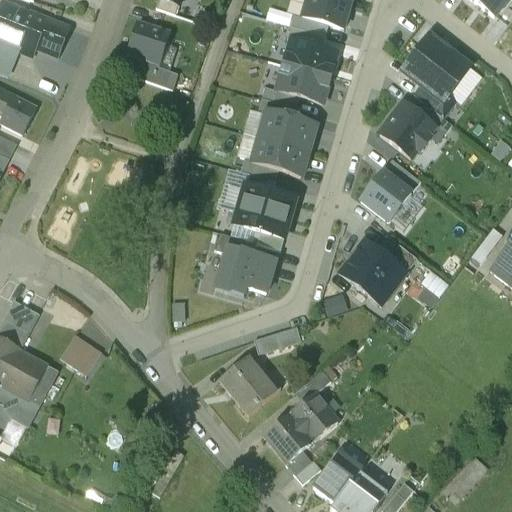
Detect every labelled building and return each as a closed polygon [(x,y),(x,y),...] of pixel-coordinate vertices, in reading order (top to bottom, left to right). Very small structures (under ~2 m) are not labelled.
[(178,6),(159,0),(156,12),(174,17),(178,6)] [(343,33),(351,8),(323,0),(307,0),(301,21),(328,29),(343,33)] [(509,0),(464,0),(493,22),(509,0)] [(63,29),(0,3),(0,46),(13,52),(17,44),(52,58),(63,29)] [(328,29),(301,21),(294,19),(290,31),(325,41),(328,29)] [(168,36),(137,26),(127,57),(145,63),(146,58),(159,63),(168,36)] [(290,43),(321,52),(325,41),(290,31),(286,43),(290,44),(290,43)] [(470,72),(428,40),(402,75),(421,89),(443,107),(448,100),(470,72)] [(290,44),(283,68),(329,82),(336,57),(321,52),(290,43),(290,44)] [(13,52),(0,46),(0,63),(8,66),(13,52)] [(322,107),(329,82),(283,68),(276,94),(299,101),(322,107)] [(178,78),(155,71),(150,88),(174,94),(178,78)] [(443,107),(421,89),(413,99),(423,107),(442,121),(454,105),(448,100),(443,107)] [(37,110),(0,90),(0,114),(5,117),(1,125),(23,137),(37,110)] [(299,101),(276,94),(265,91),(261,103),(295,113),(296,113),(299,101)] [(266,117),(266,116),(292,124),(295,113),(261,103),(258,115),(266,117)] [(416,116),(404,107),(379,138),(410,162),(417,152),(421,154),(430,143),(426,140),(434,130),(416,116)] [(423,107),(416,116),(434,130),(445,138),(452,129),(442,121),(423,107)] [(266,117),(259,142),(308,156),(315,131),(266,116),(266,117)] [(16,148),(0,139),(0,158),(10,163),(16,148)] [(251,166),(251,167),(278,175),(301,181),(308,156),(259,142),(251,166)] [(420,185),(391,163),(384,172),(413,194),(420,185)] [(278,175),(251,167),(251,166),(243,164),(240,176),(275,186),(278,175)] [(411,198),(382,176),(360,205),(388,227),(411,198)] [(244,190),(233,229),(260,236),(283,243),(295,204),(244,190)] [(280,254),(283,243),(260,236),(257,247),(280,254)] [(227,252),(252,259),(255,247),(221,238),(216,255),(226,258),(227,252)] [(377,255),(406,277),(416,263),(388,240),(377,255)] [(364,245),(339,277),(381,309),(406,277),(377,255),(364,245)] [(511,251),(511,253),(508,251),(490,274),(511,291),(511,251)] [(252,259),(227,252),(216,292),(243,300),(246,291),(266,297),(275,266),(252,259)] [(38,317),(13,303),(0,327),(0,343),(18,353),(38,317)] [(303,329),(261,340),(265,355),(307,344),(303,329)] [(81,334),(63,360),(90,379),(108,353),(81,334)] [(0,343),(0,389),(26,404),(29,400),(45,370),(17,354),(18,353),(0,343)] [(275,397),(247,361),(219,383),(247,418),(275,397)] [(327,368),(294,396),(302,406),(314,396),(335,378),(327,368)] [(45,370),(29,400),(39,406),(52,382),(48,379),(51,373),(45,370)] [(302,406),(289,417),(311,445),(337,423),(314,396),(302,406)] [(311,445),(289,417),(264,438),(287,466),(302,453),(311,445)] [(176,428),(171,435),(177,438),(181,430),(176,428)] [(287,466),(284,468),(294,479),(294,478),(311,464),(302,453),(287,466)] [(361,473),(339,456),(312,491),(334,507),(334,508),(359,475),(360,475),(361,473)] [(469,458),(437,493),(452,507),(484,471),(469,458)] [(311,464),(294,478),(302,487),(320,472),(313,463),(311,464)] [(157,494),(173,503),(184,484),(169,475),(157,494)] [(360,475),(359,475),(334,508),(334,507),(330,511),(376,511),(377,510),(376,509),(386,496),(360,475)] [(404,486),(382,511),(397,511),(413,493),(404,486)]
